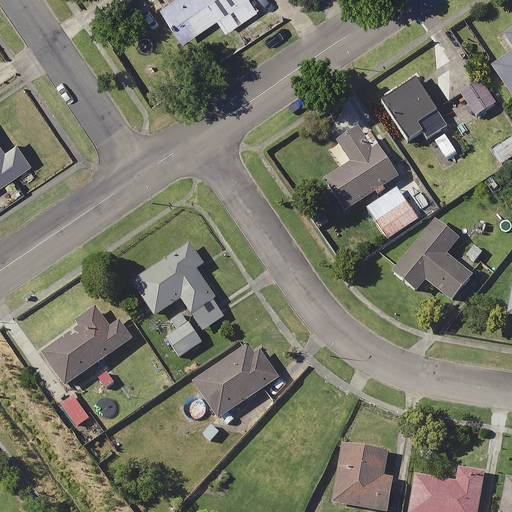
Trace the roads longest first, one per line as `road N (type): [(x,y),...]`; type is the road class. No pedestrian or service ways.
road 1 (residential): [(200,134),(338,331),(397,371),(511,391)]
road 2 (residential): [(200,134),(399,0)]
road 3 (residential): [(23,0),(141,173)]
road 4 (residential): [(0,269),(141,173)]
